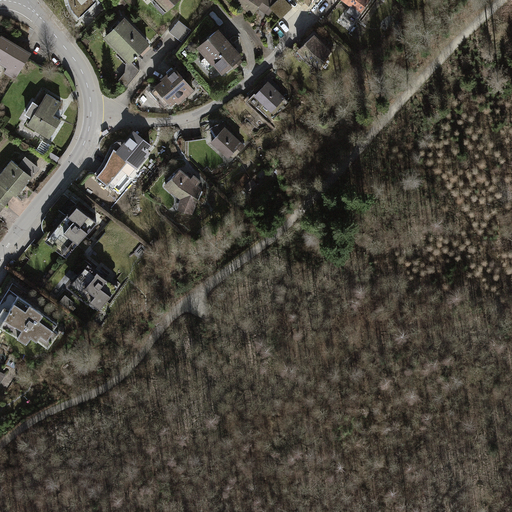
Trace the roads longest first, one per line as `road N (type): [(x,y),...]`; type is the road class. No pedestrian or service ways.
road 1 (track): [(0,446),(129,369),(178,311),(292,219),(502,0)]
road 2 (residential): [(90,112),(155,122),(210,108),(275,56),(308,16)]
road 3 (residential): [(90,112),(78,155),(0,251)]
road 4 (residential): [(22,0),(77,62),(90,112)]
